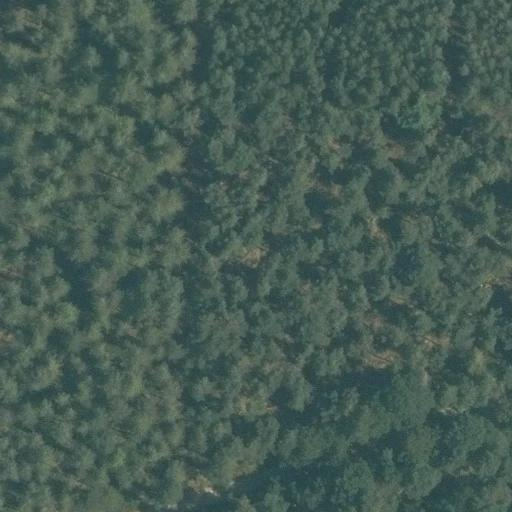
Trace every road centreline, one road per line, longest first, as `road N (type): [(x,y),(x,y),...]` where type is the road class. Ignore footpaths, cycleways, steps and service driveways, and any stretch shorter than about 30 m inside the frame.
road 1 (track): [(202,0),(168,510)]
road 2 (track): [(511,391),(163,511)]
